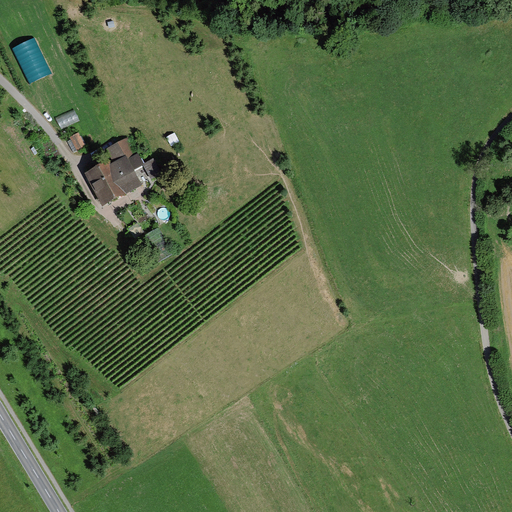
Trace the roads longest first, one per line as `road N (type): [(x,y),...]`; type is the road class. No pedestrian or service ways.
road 1 (residential): [(511,431),(488,360),(473,218),(480,159),(511,117)]
road 2 (residential): [(0,78),(102,207)]
